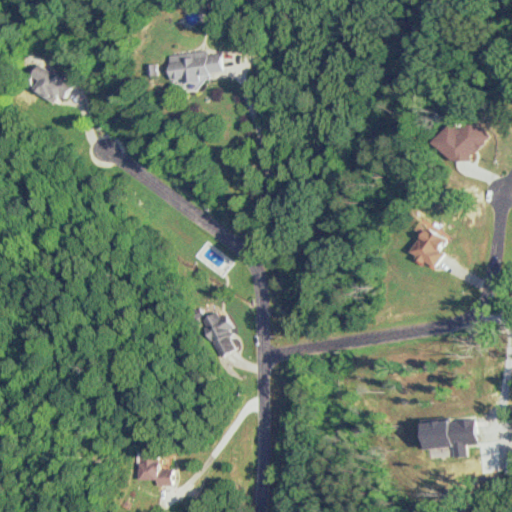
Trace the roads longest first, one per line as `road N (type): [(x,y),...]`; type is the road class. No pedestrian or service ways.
road 1 (residential): [(260,511),(260,282),(252,262),(107,150)]
road 2 (residential): [(262,356),(473,316),(492,280),(502,197)]
